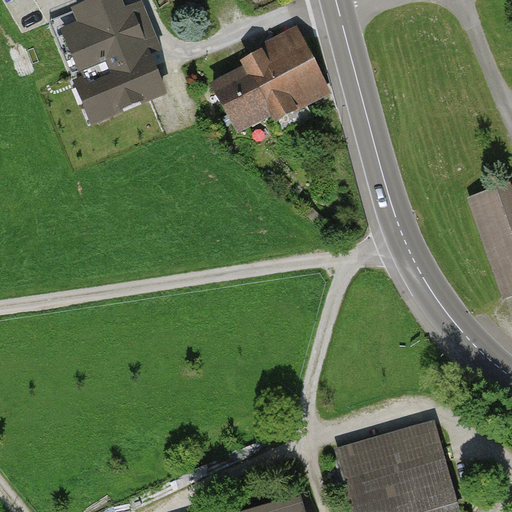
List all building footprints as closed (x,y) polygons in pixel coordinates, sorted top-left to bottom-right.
[(182,86),(146,1),(121,12),(115,0),(102,0),(57,19),(99,121),(182,86)] [(329,86),(302,37),(207,88),(234,137),(329,86)] [(511,191),(511,190),(474,201),(505,300),(511,298),(511,191)] [(460,511),(435,423),(336,451),(353,511),(460,511)] [(298,511),(296,502),(260,511),(298,511)]
